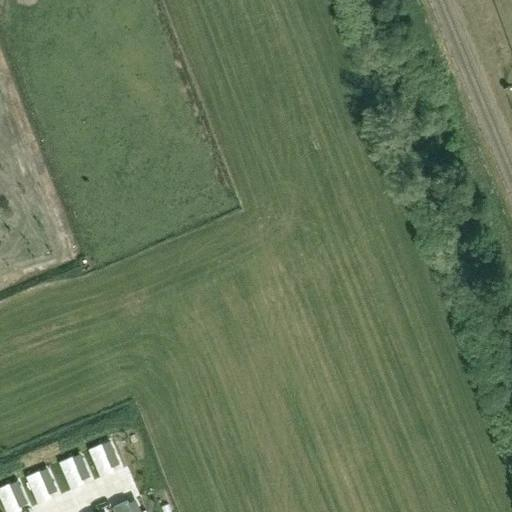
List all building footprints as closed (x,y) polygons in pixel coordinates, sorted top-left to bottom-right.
[(103,443),(89,449),(100,475),(114,469),(103,443)] [(73,456),(59,462),(70,488),(84,482),(73,456)] [(40,470),(26,476),(37,502),(51,496),(40,470)] [(11,482),(0,486),(0,496),(6,511),(13,511),(22,508),(11,482)] [(132,511),(128,501),(114,507),(115,511),(132,511)]
